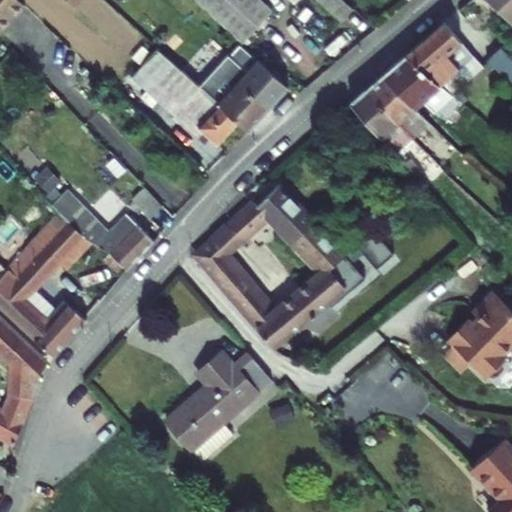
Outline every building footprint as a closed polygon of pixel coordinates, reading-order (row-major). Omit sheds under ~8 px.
[(0,0),(0,30),(22,6),(15,0),(0,0)] [(88,1),(88,0),(66,0),(90,20),(99,10),(88,1)] [(264,10),(252,0),(193,0),(238,39),(264,10)] [(330,0),(311,0),(323,10),(330,0)] [(350,13),(335,0),(330,0),(323,10),(340,25),(350,13)] [(502,13),(487,0),(469,0),(456,11),(481,35),(502,13)] [(511,0),(487,0),(502,13),(511,22),(511,0)] [(444,21),(402,58),(437,87),(475,53),(444,21)] [(191,98),(199,88),(179,70),(160,52),(132,83),(198,144),(204,137),(196,129),(209,114),(191,98)] [(437,87),(402,58),(381,75),(417,105),(437,87)] [(236,84),(266,112),(280,97),(250,69),(236,84)] [(381,75),(374,81),(409,113),(417,105),(381,75)] [(361,93),(395,127),(406,138),(407,139),(422,124),(409,113),(374,81),(361,93)] [(208,82),(201,90),(237,124),(247,133),(266,112),(236,84),(223,97),(208,82)] [(196,129),(204,137),(216,147),(237,124),(201,90),(199,88),(191,98),(209,114),(196,129)] [(379,141),(395,127),(361,93),(346,105),(369,130),(379,141)] [(355,142),(369,130),(346,105),(333,116),(355,142)] [(379,141),(390,154),(406,138),(395,127),(379,141)] [(157,206),(135,184),(124,195),(147,216),(157,206)] [(123,275),(151,245),(155,241),(127,214),(110,232),(69,190),(54,205),(62,213),(87,239),(123,275)] [(256,212),(267,223),(318,277),(319,278),(329,269),(341,259),(277,191),(256,212)] [(226,259),(267,223),(256,212),(250,205),(189,258),(271,352),(343,286),(329,269),(319,278),(318,277),(274,315),(226,259)] [(0,276),(0,317),(48,363),(81,326),(63,309),(45,327),(23,305),(87,239),(62,213),(0,276)] [(511,315),(490,294),(469,316),(475,322),(469,328),(464,324),(444,344),(484,383),(488,379),(495,380),(500,375),(500,367),(504,362),(501,359),(511,348),(511,315)] [(0,363),(19,381),(9,402),(23,409),(30,385),(43,369),(0,327),(0,363)] [(219,428),(268,385),(249,363),(235,376),(219,357),(195,378),(205,390),(164,425),(199,465),(228,440),(219,428)] [(9,402),(0,420),(13,429),(23,409),(9,402)] [(0,447),(2,449),(13,429),(0,420),(0,447)] [(511,511),(511,457),(494,439),(462,469),(493,502),(482,511),(511,511)]
